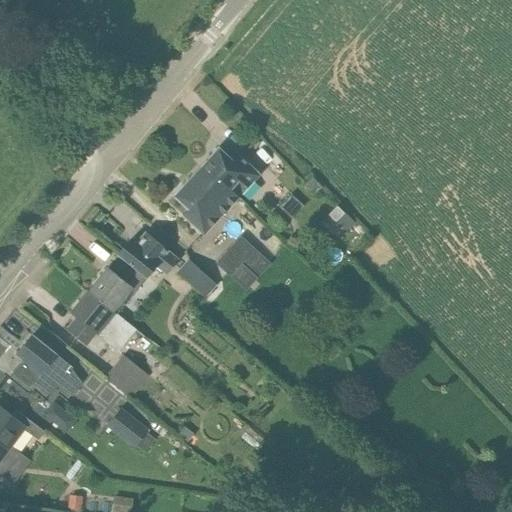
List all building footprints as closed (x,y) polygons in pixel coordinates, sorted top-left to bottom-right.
[(217,178),(238,197),(259,175),(238,155),(232,161),(218,148),(200,167),(214,181),(217,178)] [(238,197),(217,178),(214,181),(200,167),(174,196),(188,209),(182,215),(204,234),(238,197)] [(315,195),(322,188),(312,177),(305,184),(315,195)] [(336,220),(343,213),(337,207),(330,215),(336,220)] [(129,241),(118,254),(146,277),(156,265),(166,273),(177,259),(145,233),(135,246),(129,241)] [(243,237),(217,264),(246,292),(272,265),(243,237)] [(127,300),(146,277),(118,254),(88,292),(112,311),(123,297),(127,300)] [(206,297),(217,285),(190,261),(179,273),(206,297)] [(112,311),(88,292),(71,313),(76,317),(65,330),(86,347),(97,334),(118,352),(135,331),(112,311)] [(29,387),(32,383),(49,396),(72,367),(32,335),(16,355),(23,361),(12,374),(29,387)] [(130,400),(148,378),(123,356),(104,380),(130,400)] [(12,416),(0,407),(0,474),(12,485),(30,461),(11,446),(23,430),(38,441),(44,432),(16,410),(12,416)] [(155,440),(146,433),(148,431),(121,408),(107,425),(134,448),(136,445),(145,452),(155,440)] [(59,428),(67,435),(77,422),(69,416),(59,428)] [(194,434),(185,427),(178,435),(187,442),(194,434)] [(117,494),(114,511),(132,511),(135,496),(117,494)] [(69,498),(68,511),(74,511),(79,511),(81,499),(69,498)]
